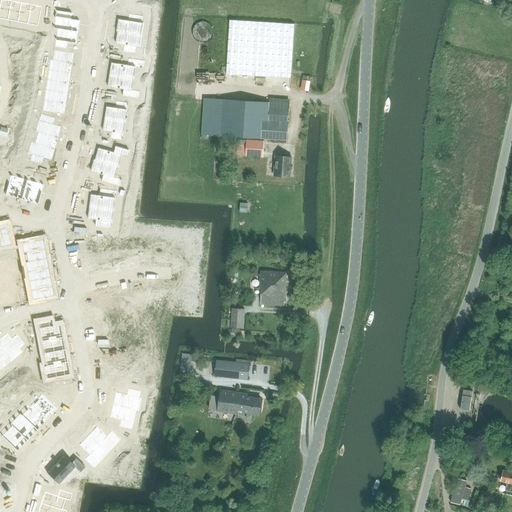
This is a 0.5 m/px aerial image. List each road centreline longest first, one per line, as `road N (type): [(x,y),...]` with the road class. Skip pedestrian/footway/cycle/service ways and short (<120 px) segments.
road 1 (unclassified): [(298,511),(351,301),(369,0)]
road 2 (unclassified): [(420,511),(445,361),(473,288),(511,127)]
road 3 (residential): [(95,0),(111,2),(63,222),(77,292)]
road 4 (residential): [(77,292),(92,382),(27,461),(11,511)]
road 5 (track): [(323,327),(334,98)]
